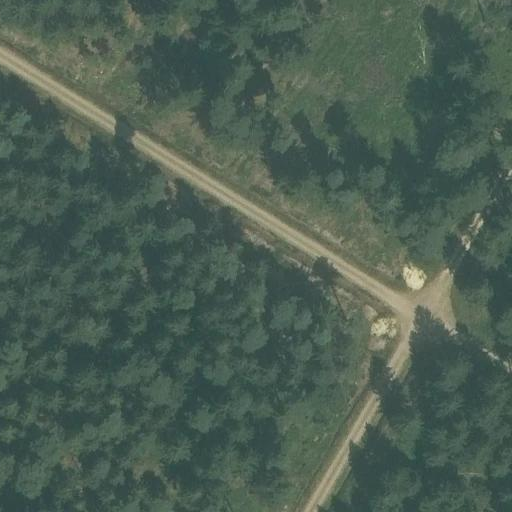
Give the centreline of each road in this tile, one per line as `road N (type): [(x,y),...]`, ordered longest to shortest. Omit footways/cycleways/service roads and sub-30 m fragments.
road 1 (track): [(511,369),(0,52)]
road 2 (track): [(311,511),(511,168)]
